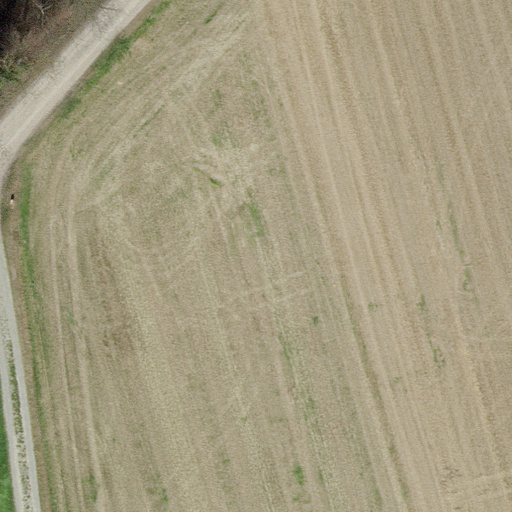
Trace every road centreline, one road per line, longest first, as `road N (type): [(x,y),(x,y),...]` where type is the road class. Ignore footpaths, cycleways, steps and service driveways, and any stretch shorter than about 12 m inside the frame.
road 1 (track): [(27,511),(0,248)]
road 2 (track): [(139,0),(0,150)]
